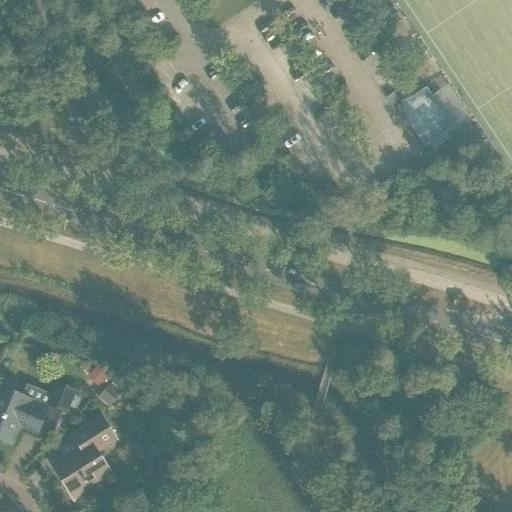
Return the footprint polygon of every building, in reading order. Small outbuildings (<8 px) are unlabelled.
[(426,89),(397,108),(424,149),(430,145),(437,140),(446,134),(454,129),(426,89)] [(393,94),(387,98),(392,106),(399,102),(393,94)] [(437,140),(430,145),(433,150),(450,139),(446,134),(437,140)] [(76,391),(57,383),(48,405),(66,413),(76,391)] [(38,434),(48,409),(31,403),(31,400),(1,388),(0,389),(0,437),(14,443),(18,433),(16,432),(19,423),(26,426),(25,428),(38,434)] [(96,451),(115,439),(101,418),(74,435),(83,449),(55,467),(75,499),(84,494),(84,493),(90,489),(88,486),(109,472),(96,451)]
